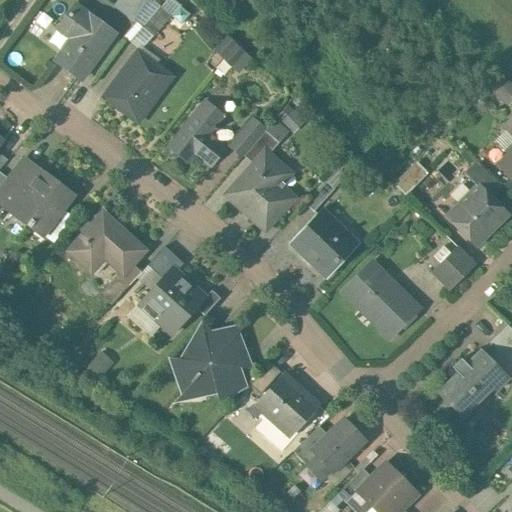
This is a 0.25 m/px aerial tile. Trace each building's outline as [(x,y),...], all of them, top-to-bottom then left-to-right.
[(113,36),(75,7),(63,23),(75,32),(55,61),(80,79),(113,36)] [(160,8),(143,30),(153,38),(170,16),(160,8)] [(225,37),(212,51),(223,61),(235,46),(225,37)] [(251,61),(235,46),(223,61),(238,75),(251,61)] [(171,79),(137,53),(103,97),(137,123),(171,79)] [(199,109),(168,147),(187,162),(193,154),(210,168),(224,149),(208,136),(213,130),(216,132),(220,127),(217,125),(218,124),(199,109)] [(511,118),(503,127),(511,135),(511,118)] [(251,122),(229,147),(241,158),(263,132),(251,122)] [(279,145),(264,132),(242,158),(252,167),(263,153),(268,157),(279,145)] [(511,151),(498,165),(511,179),(511,151)] [(268,157),(263,153),(252,167),(226,198),(265,231),(292,199),(271,181),(282,169),(268,157)] [(405,193),(428,171),(416,159),(394,181),(405,193)] [(38,173),(23,161),(0,191),(0,201),(11,210),(38,173)] [(500,188),(475,163),(464,174),(476,187),(477,186),(490,198),(500,188)] [(57,186),(39,172),(11,210),(10,211),(43,236),(73,196),(58,185),(57,186)] [(333,190),(323,182),(304,204),(313,213),(333,190)] [(476,187),(458,205),(458,206),(447,218),(476,246),(506,217),(489,201),(491,199),(490,198),(477,186),(476,187)] [(343,234),(320,212),(289,244),(324,277),(349,250),(338,240),(343,234)] [(102,213),(67,252),(86,269),(99,254),(122,274),(143,250),(102,213)] [(164,247),(147,266),(162,280),(172,269),(175,272),(182,264),(164,247)] [(457,247),(432,273),(449,290),(474,263),(457,247)] [(419,309),(371,263),(341,294),(390,340),(419,309)] [(162,280),(139,305),(171,334),(204,298),(175,272),(172,269),(162,280)] [(129,286),(117,275),(99,295),(111,306),(129,286)] [(511,330),(506,325),(496,335),(499,338),(490,347),(510,367),(511,364),(511,330)] [(237,333),(203,335),(181,360),(183,393),(182,393),(184,395),(185,394),(184,383),(190,382),(192,384),(191,385),(193,388),(196,384),(194,383),(196,382),(202,388),(202,393),(217,392),(224,384),(223,383),(230,375),(231,376),(239,367),(238,356),(242,351),(238,347),(237,333)] [(480,352),(441,391),(465,416),(492,389),(496,392),(508,380),(480,352)] [(270,363),(250,385),(260,395),(280,372),(270,363)] [(284,376),(256,407),(289,437),(317,406),(284,376)] [(327,436),(311,451),(317,457),(306,467),(322,483),(364,442),(343,420),(327,436)] [(318,427),(292,452),(306,467),(317,457),(311,451),(327,436),(318,427)] [(371,478),(356,492),(372,508),(400,479),(385,464),(371,478)] [(362,469),(337,495),(345,503),(356,492),(371,478),(362,469)] [(400,479),(372,508),(375,511),(399,511),(402,509),(416,495),(401,480),(400,479)]
